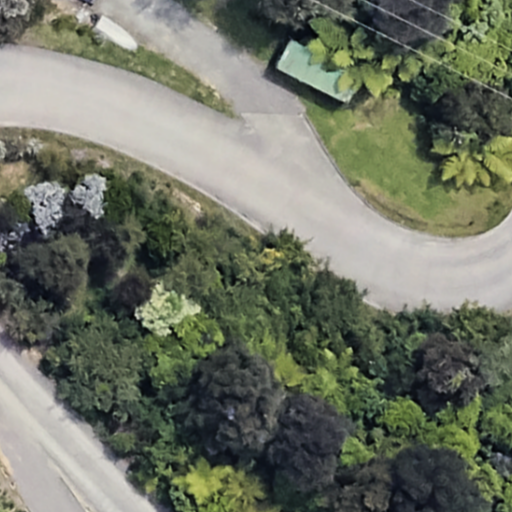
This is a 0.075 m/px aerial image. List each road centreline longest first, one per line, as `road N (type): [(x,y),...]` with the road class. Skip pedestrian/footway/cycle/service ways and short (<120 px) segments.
road 1 (unclassified): [(511,241),(463,274),(345,241),(70,95),(0,88)]
road 2 (unclassified): [(0,372),(118,511)]
